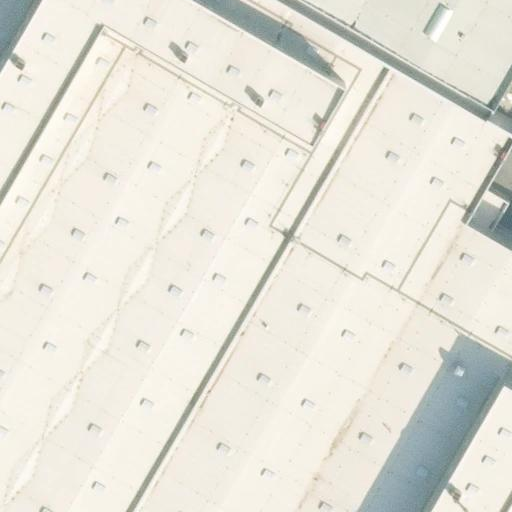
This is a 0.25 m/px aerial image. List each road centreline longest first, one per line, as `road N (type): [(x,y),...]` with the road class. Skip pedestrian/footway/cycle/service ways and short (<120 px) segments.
road 1 (unknown): [(132,0),(502,193),(320,511)]
road 2 (unknown): [(198,424),(264,320),(264,274),(0,128)]
road 3 (unknown): [(198,424),(178,455),(64,388)]
